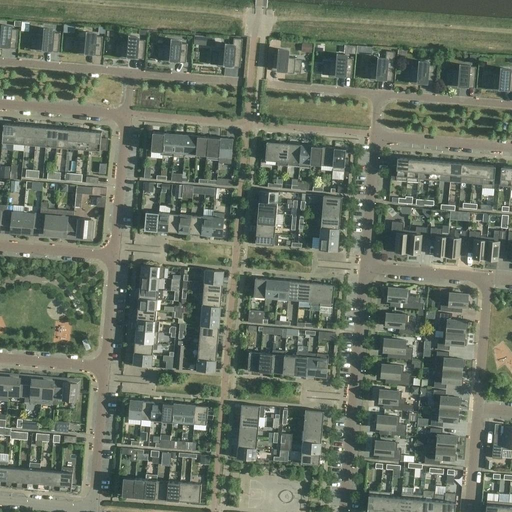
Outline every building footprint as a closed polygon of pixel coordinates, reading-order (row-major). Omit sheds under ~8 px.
[(22,20),(22,29),(30,29),(30,20),(22,20)] [(0,47),(16,49),(18,29),(11,29),(11,26),(3,26),(3,32),(0,31),(0,47)] [(36,48),(35,50),(59,52),(60,33),(54,32),(54,30),(45,29),(45,35),(37,35),(37,37),(31,47),(36,48)] [(78,52),(78,54),(101,56),(103,36),(96,36),(96,34),(88,33),(87,39),(79,38),(79,41),(74,40),(78,52)] [(120,55),(120,57),(144,59),(145,40),(138,39),(139,37),(130,36),(130,42),(121,42),(121,44),(116,44),(120,55)] [(217,64),(217,66),(240,68),(242,39),(234,38),(233,45),(227,45),(226,51),(218,50),(218,52),(213,52),(217,64)] [(163,59),(162,61),(186,63),(187,44),(181,43),(181,41),(173,40),(172,46),(164,45),(164,48),(159,47),(163,59)] [(273,52),(271,71),(294,73),(295,71),(300,71),(296,59),(296,57),(288,57),(288,51),(280,50),(280,52),(273,52)] [(370,66),(364,76),(369,77),(369,79),(392,81),(395,52),(386,51),(386,59),(379,58),(379,64),(370,64),(370,66)] [(479,55),(470,54),(470,62),(478,63),(479,55)] [(328,73),(328,76),(352,78),(353,58),(346,58),(347,56),(338,55),(338,61),(330,60),(329,62),(323,73),(328,73)] [(411,69),(405,80),(410,80),(410,83),(433,85),(435,65),(428,65),(428,63),(420,62),(420,68),(411,67),(411,69)] [(452,72),(446,83),(451,84),(451,86),(474,88),(476,67),(461,65),(460,71),(452,71),(452,72)] [(501,75),(493,74),(493,76),(487,87),(492,87),(492,90),(511,91),(511,71),(510,72),(510,70),(502,69),(501,75)] [(2,143),(13,143),(15,124),(4,123),(2,143)] [(13,143),(24,144),(26,125),(15,124),(13,143)] [(37,126),(26,125),(24,144),(35,145),(37,126)] [(35,145),(46,146),(47,127),(37,126),(35,145)] [(46,146),(56,147),(58,128),(47,127),(46,146)] [(56,147),(67,148),(69,129),(58,128),(56,147)] [(69,129),(67,148),(78,149),(80,130),(69,129)] [(78,149),(89,150),(90,131),(80,130),(78,149)] [(90,131),(89,150),(100,151),(102,132),(90,131)] [(151,150),(163,151),(164,133),(153,132),(151,150)] [(175,134),(164,133),(163,151),(173,152),(174,152),(175,134)] [(186,135),(175,134),(174,152),(173,152),(173,156),(184,157),(185,153),(184,153),(186,135)] [(196,154),(198,136),(186,135),(184,153),(185,153),(196,154)] [(209,137),(198,136),(196,154),(207,155),(209,137)] [(207,155),(206,159),(219,160),(219,156),(221,138),(209,137),(207,155)] [(233,139),(221,138),(219,156),(232,157),(233,139)] [(265,160),(278,161),(280,143),(267,142),(265,160)] [(287,166),(289,144),(280,143),(278,161),(277,165),(287,166)] [(299,167),(301,145),(289,144),(287,166),(299,167)] [(310,164),(312,145),(301,145),(299,167),(310,168),(311,164),(310,164)] [(321,165),(323,146),(312,145),(310,164),(311,164),(321,165)] [(333,166),(335,147),(323,146),(321,165),(333,166)] [(335,147),(333,166),(334,166),(334,171),(344,172),(344,167),(348,167),(349,159),(345,159),(346,148),(335,147)] [(407,181),(409,158),(398,157),(397,166),(392,165),(391,180),(407,181)] [(418,178),(420,159),(409,158),(407,181),(418,182),(418,178)] [(420,159),(418,178),(429,179),(430,160),(420,159)] [(439,180),(441,161),(430,160),(429,179),(439,180)] [(450,181),(452,162),(441,161),(439,180),(450,181)] [(461,182),(463,163),(452,162),(450,181),(461,182)] [(472,183),(473,164),(463,163),(461,182),(472,183)] [(482,184),(484,165),(473,164),(472,183),(482,184)] [(482,184),(482,188),(493,189),(495,166),(484,165),(482,184)] [(511,186),(511,172),(511,166),(501,166),(500,185),(510,186),(511,186)] [(92,195),(93,188),(77,186),(76,193),(92,195)] [(259,201),(277,203),(278,191),(260,190),(259,201)] [(342,197),(324,195),(323,207),(341,208),(342,197)] [(276,214),(277,203),(259,201),(258,212),(276,214)] [(323,207),(322,217),(340,219),(341,208),(323,207)] [(35,214),(23,213),(22,234),(28,234),(28,232),(33,232),(34,223),(39,224),(40,215),(41,208),(37,208),(37,215),(35,215),(35,214)] [(46,215),(40,215),(39,224),(45,224),(44,233),(49,234),(49,236),(55,237),(57,216),(58,208),(53,208),(52,216),(46,215)] [(157,231),(159,212),(146,211),(145,230),(157,231)] [(23,213),(12,212),(12,213),(7,212),(6,221),(11,221),(11,230),(15,231),(15,233),(22,234),(23,213)] [(157,231),(168,232),(170,213),(159,212),(157,231)] [(258,212),(257,223),(276,224),(276,214),(258,212)] [(180,214),(170,213),(168,232),(179,232),(180,214)] [(179,232),(190,233),(191,215),(180,214),(179,232)] [(190,233),(202,234),(203,216),(191,215),(190,233)] [(68,217),(57,216),(55,237),(62,237),(62,235),(67,235),(67,226),(73,227),(74,218),(68,217)] [(202,234),(211,235),(213,217),(203,216),(202,234)] [(213,217),(211,235),(223,236),(224,218),(213,217)] [(339,229),(340,219),(322,217),(321,227),(339,229)] [(79,218),(74,218),(73,227),(78,227),(78,236),(82,236),(82,239),(89,239),(90,229),(92,229),(93,221),(91,220),(91,219),(79,218)] [(408,252),(409,231),(403,230),(404,222),(392,221),(391,236),(397,237),(396,251),(396,253),(401,253),(402,252),(408,252)] [(257,223),(256,232),(275,234),(276,224),(257,223)] [(321,227),(320,238),(338,239),(339,229),(321,227)] [(409,231),(408,252),(413,253),(414,254),(419,255),(419,253),(421,239),(427,239),(428,227),(416,227),(416,231),(409,231)] [(448,237),(449,234),(442,233),(442,229),(431,228),(430,240),(436,240),(434,255),(435,255),(434,256),(440,257),(441,255),(446,256),(448,237)] [(448,237),(446,256),(451,256),(453,258),(458,258),(458,257),(460,242),(466,243),(467,231),(455,230),(454,237),(448,237)] [(485,259),(487,237),(481,237),(481,232),(470,231),(469,243),(475,243),(473,258),(473,259),(479,260),(480,258),(485,259)] [(487,237),(485,259),(490,259),(492,261),(497,261),(497,260),(498,246),(504,246),(506,231),(500,231),(499,234),(494,233),(493,238),(487,237)] [(279,234),(275,234),(256,232),(255,244),(274,245),(278,245),(279,234)] [(337,251),(338,239),(320,238),(319,249),(337,251)] [(142,265),(141,276),(159,278),(164,278),(165,267),(142,265)] [(200,282),(204,282),(223,284),(224,271),(205,270),(201,270),(200,282)] [(141,276),(140,288),(158,290),(159,278),(141,276)] [(254,296),(265,297),(267,279),(255,278),(254,296)] [(279,280),(267,279),(265,297),(277,298),(279,280)] [(288,299),(290,281),(279,280),(277,298),(288,299)] [(290,281),(288,299),(299,300),(300,282),(290,281)] [(222,296),(223,284),(204,282),(203,294),(222,296)] [(311,301),(312,283),(300,282),(299,300),(311,301)] [(320,302),(322,284),(312,283),(311,301),(320,302)] [(320,302),(320,306),(332,307),(333,303),(335,285),(322,284),(320,302)] [(140,288),(139,298),(157,299),(158,290),(140,288)] [(386,294),(386,300),(388,300),(402,301),(402,307),(423,309),(424,303),(420,302),(420,297),(410,296),(410,289),(389,288),(388,293),(386,294)] [(198,305),(202,305),(221,306),(222,296),(203,294),(199,293),(198,305)] [(441,299),(440,310),(452,311),(453,305),(467,307),(469,307),(469,301),(468,300),(468,294),(450,293),(449,300),(441,299)] [(157,299),(139,298),(138,308),(156,310),(157,299)] [(220,316),(221,306),(202,305),(202,314),(220,316)] [(138,308),(137,319),(155,321),(156,310),(138,308)] [(384,320),(384,325),(385,325),(400,327),(399,333),(414,334),(415,322),(407,322),(408,315),(386,313),(386,318),(384,320)] [(443,331),(465,333),(465,328),(467,327),(468,321),(466,321),(452,320),(452,314),(440,313),(439,324),(444,325),(443,331)] [(201,325),(219,327),(220,316),(202,314),(201,325)] [(137,319),(136,330),(155,332),(155,331),(155,321),(137,319)] [(219,327),(201,325),(200,336),(218,338),(219,327)] [(155,332),(136,330),(135,342),(154,343),(154,344),(157,344),(158,332),(155,331),(155,332)] [(465,338),(465,333),(443,331),(443,338),(438,337),(437,349),(449,350),(450,344),(464,345),(466,345),(466,340),(465,338)] [(218,338),(200,336),(199,347),(217,348),(218,338)] [(382,345),(382,351),(383,351),(397,352),(397,358),(412,359),(413,348),(405,347),(406,340),(384,339),(384,344),(382,345)] [(135,342),(134,353),(153,354),(154,344),(154,343),(135,342)] [(217,348),(199,347),(198,359),(216,360),(217,348)] [(285,355),(285,351),(273,350),(272,354),(273,354),(271,372),(283,373),(285,355)] [(441,363),(440,369),(462,371),(462,366),(464,365),(464,360),(463,360),(463,359),(448,358),(449,352),(437,351),(436,363),(441,363)] [(259,371),(261,353),(249,352),(248,370),(259,371)] [(297,356),(295,374),(306,375),(308,353),(296,352),(296,356),(297,356)] [(152,366),(153,354),(134,353),(133,364),(152,366)] [(261,353),(259,371),(271,372),(273,354),(272,354),(261,353)] [(317,354),(308,353),(306,375),(315,376),(317,354)] [(317,354),(315,376),(327,377),(328,358),(328,354),(317,354)] [(285,355),(283,373),(295,374),(297,356),(296,356),(285,355)] [(216,360),(198,359),(197,370),(215,372),(216,360)] [(382,370),(380,371),(379,376),(381,376),(395,378),(395,384),(410,385),(411,373),(403,373),(404,366),(382,364),(382,370)] [(462,371),(440,369),(439,376),(435,375),(434,387),(446,388),(446,382),(461,383),(462,383),(463,378),(461,376),(462,371)] [(0,399),(8,400),(8,395),(10,375),(3,374),(3,376),(0,376),(0,399)] [(10,375),(8,395),(19,396),(25,396),(26,387),(20,387),(21,378),(16,377),(16,375),(10,375)] [(41,403),(42,398),(43,377),(37,377),(37,379),(32,379),(31,388),(26,387),(25,396),(24,401),(41,403)] [(43,377),(42,398),(53,399),(53,398),(58,399),(59,390),(54,390),(54,381),(50,380),(50,378),(43,377)] [(65,391),(59,390),(58,399),(64,399),(64,400),(75,401),(76,399),(78,399),(79,391),(76,391),(77,380),(70,380),(70,382),(65,382),(65,391)] [(437,401),(437,408),(458,410),(459,405),(461,403),(461,398),(459,398),(460,398),(445,396),(446,390),(434,389),(433,401),(437,401)] [(379,395),(378,396),(377,402),(379,402),(393,403),(393,409),(413,411),(413,405),(405,404),(406,399),(401,398),(402,391),(380,390),(379,395)] [(141,419),(143,400),(130,399),(129,418),(141,419)] [(141,419),(151,420),(152,401),(143,400),(141,419)] [(151,420),(162,420),(163,402),(152,401),(151,420)] [(162,420),(172,421),(174,403),(163,402),(162,420)] [(183,422),(185,404),(174,403),(172,421),(183,422)] [(183,422),(194,423),(196,405),(185,404),(183,422)] [(264,406),(242,404),(241,415),(259,417),(259,416),(264,416),(264,406)] [(196,405),(194,423),(207,424),(208,406),(196,405)] [(458,414),(458,410),(437,408),(436,414),(432,414),(431,425),(443,426),(443,420),(457,422),(457,421),(459,422),(459,416),(458,414)] [(306,409),(305,420),(323,421),(324,411),(306,409)] [(258,426),(259,417),(241,415),(240,425),(258,426)] [(377,421),(376,422),(375,427),(377,427),(391,429),(390,435),(405,436),(406,424),(399,424),(399,417),(378,415),(377,421)] [(305,420),(304,430),(322,432),(323,421),(305,420)] [(57,421),(56,431),(68,432),(69,422),(57,421)] [(240,425),(239,436),(257,437),(258,426),(240,425)] [(503,449),(511,449),(511,427),(504,427),(503,435),(494,434),(492,458),(502,459),(503,449)] [(434,440),(434,446),(455,448),(456,443),(457,441),(458,436),(456,436),(442,435),(442,429),(430,428),(429,439),(434,440)] [(321,443),(322,432),(304,430),(303,441),(321,443)] [(257,448),(257,437),(239,436),(238,446),(257,448)] [(321,443),(303,441),(302,452),(320,453),(321,443)] [(388,460),(400,461),(401,450),(397,449),(397,442),(376,441),(375,446),(373,447),(373,453),(374,453),(389,454),(388,460)] [(237,458),(256,459),(257,448),(238,446),(237,458)] [(455,453),(455,448),(434,446),(433,452),(425,452),(424,463),(439,465),(440,459),(454,460),(456,460),(456,455),(455,453)] [(319,465),(320,453),(302,452),(301,463),(319,465)] [(38,488),(40,469),(41,463),(30,462),(29,468),(28,488),(38,488)] [(17,487),(18,468),(8,467),(6,486),(17,487)] [(62,471),(60,490),(71,491),(73,468),(62,467),(62,471)] [(28,488),(29,468),(18,468),(17,487),(28,488)] [(38,488),(49,489),(51,470),(40,469),(38,488)] [(62,471),(51,470),(49,489),(60,490),(62,471)] [(146,479),(144,497),(155,498),(157,480),(157,475),(146,474),(146,479)] [(134,496),(135,478),(124,477),(122,495),(134,496)] [(134,496),(144,497),(146,479),(135,478),(134,496)] [(155,498),(167,499),(169,481),(157,480),(155,498)] [(169,481),(167,499),(179,500),(181,482),(169,481)] [(179,500),(189,501),(190,483),(181,482),(179,500)] [(190,483),(189,501),(200,502),(202,484),(190,483)] [(367,511),(378,511),(380,491),(369,490),(367,511)] [(380,491),(378,511),(389,511),(391,496),(391,492),(380,491)] [(401,497),(400,511),(411,511),(413,494),(401,493),(401,497)] [(411,511),(421,511),(423,499),(424,495),(413,494),(411,511)] [(432,511),(443,511),(445,501),(445,495),(434,494),(434,500),(432,511)] [(391,496),(389,511),(400,511),(401,497),(391,496)] [(434,500),(423,499),(421,511),(432,511),(434,500)] [(485,511),(497,511),(498,501),(487,500),(485,511)] [(445,501),(443,511),(454,511),(456,502),(445,501)] [(507,511),(509,502),(498,501),(497,511),(507,511)]
